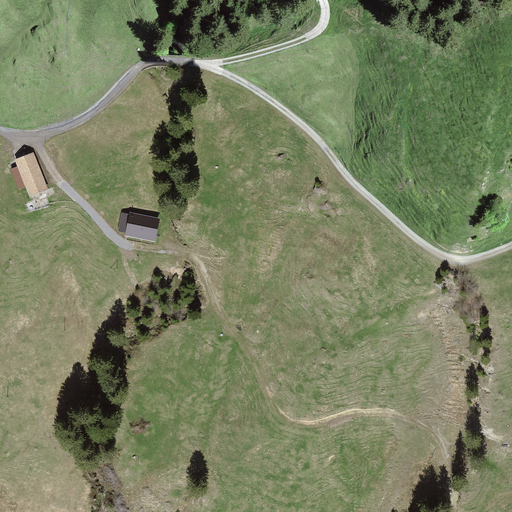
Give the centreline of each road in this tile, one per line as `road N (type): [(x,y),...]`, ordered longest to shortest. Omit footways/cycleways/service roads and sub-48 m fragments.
road 1 (track): [(197,63),(234,77),(318,140),(440,258),(487,255),(511,241)]
road 2 (unclassified): [(0,129),(55,132),(94,111),(139,67),(197,63)]
road 3 (track): [(197,63),(298,41),(323,21),(323,0)]
